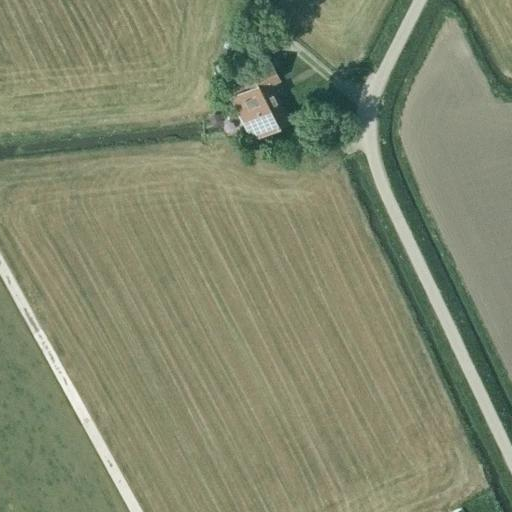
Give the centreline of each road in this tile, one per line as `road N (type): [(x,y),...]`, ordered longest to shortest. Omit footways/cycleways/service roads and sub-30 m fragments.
road 1 (unclassified): [(420,0),(374,89),(370,148),(511,465)]
road 2 (track): [(135,511),(0,264)]
